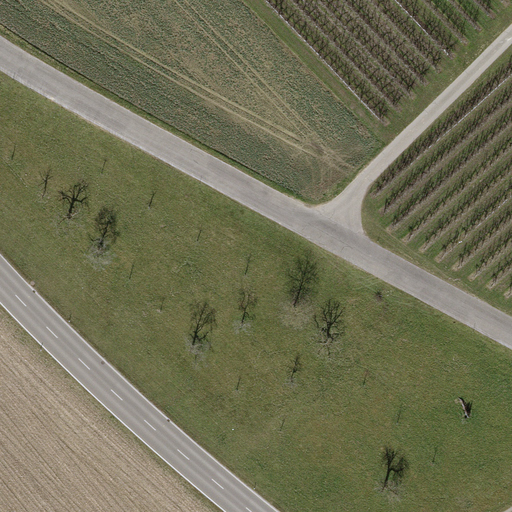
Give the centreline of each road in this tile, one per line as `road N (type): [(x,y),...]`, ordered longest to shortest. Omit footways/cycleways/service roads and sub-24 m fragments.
road 1 (residential): [(511,334),(0,50)]
road 2 (primary): [(0,276),(125,402),(258,511)]
road 3 (track): [(316,227),(511,34)]
